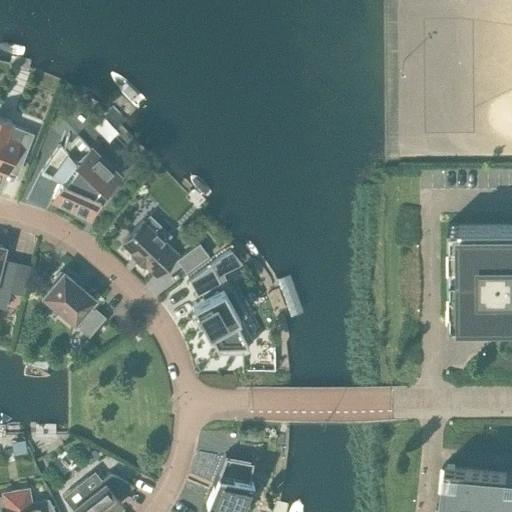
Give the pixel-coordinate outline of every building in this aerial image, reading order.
[(0,169),(7,172),(15,151),(24,155),(34,131),(11,122),(12,120),(0,115),(0,169)] [(61,177),(52,196),(91,214),(99,197),(102,199),(108,191),(105,189),(119,175),(78,134),(69,132),(63,148),(78,163),(66,179),(61,177)] [(145,262),(156,272),(177,251),(143,218),(122,240),(133,250),(132,251),(144,263),(145,262)] [(511,320),(511,221),(449,222),(450,321),(511,320)] [(198,242),(176,258),(185,270),(207,254),(198,242)] [(0,294),(7,296),(16,261),(0,257),(3,244),(0,243),(0,294)] [(192,277),(189,279),(197,293),(201,291),(204,296),(193,302),(192,302),(201,317),(206,326),(217,348),(245,347),(249,345),(234,319),(240,316),(245,313),(231,287),(226,290),(223,286),(219,288),(217,283),(220,281),(212,266),(210,263),(192,277)] [(63,270),(62,271),(60,270),(53,278),(54,280),(43,293),(74,319),(79,313),(85,318),(79,326),(88,333),(104,315),(95,307),(93,309),(87,304),(94,296),(63,270)] [(210,503),(205,511),(204,511),(238,511),(242,504),(252,478),(249,477),(252,458),(225,453),(205,500),(210,503)] [(511,511),(511,469),(446,462),(441,505),(437,505),(435,511),(511,511)] [(71,507),(75,511),(108,511),(122,501),(118,496),(134,483),(111,470),(101,477),(104,481),(71,507)] [(55,511),(48,498),(36,501),(36,505),(32,506),(28,487),(4,491),(7,511),(0,511),(55,511)]
